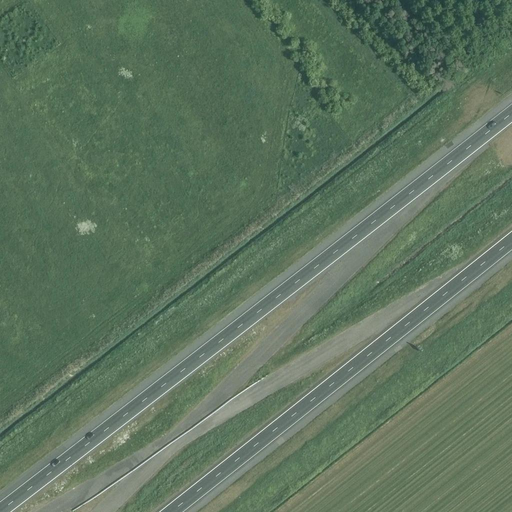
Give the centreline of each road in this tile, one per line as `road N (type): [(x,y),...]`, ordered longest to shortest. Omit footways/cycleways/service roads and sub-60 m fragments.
road 1 (motorway): [(511,113),(0,510)]
road 2 (motorway): [(171,511),(511,240)]
